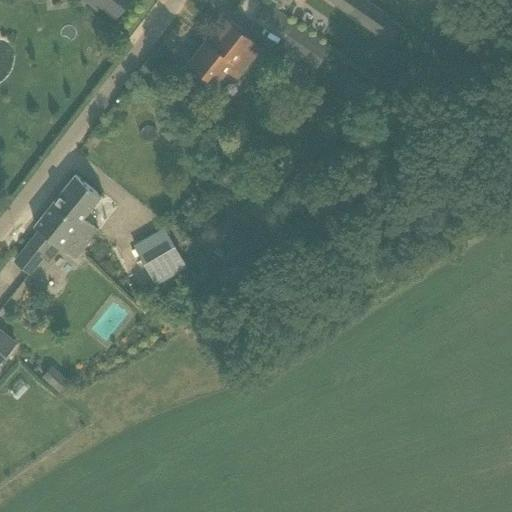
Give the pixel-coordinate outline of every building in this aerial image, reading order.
[(88,0),(98,7),(101,3),(116,15),(127,0),(88,0)] [(358,0),(332,0),(350,12),(358,0)] [(256,20),(284,39),(296,21),(268,2),(256,20)] [(391,39),(402,26),(391,16),(380,30),(391,39)] [(202,70),(199,74),(213,85),(227,68),(237,76),(261,46),(228,21),(210,43),(207,40),(191,61),(202,70)] [(296,21),(284,39),(281,44),(318,67),(331,45),(296,21)] [(101,195),(75,174),(53,202),(78,223),(68,235),(85,248),(99,230),(83,217),(101,195)] [(16,261),(30,272),(46,254),(55,241),(76,258),(85,248),(68,235),(78,223),(53,202),(35,225),(40,230),(16,261)] [(181,261),(173,248),(163,228),(134,243),(153,280),(183,264),(181,261)] [(0,363),(16,343),(0,330),(0,363)] [(52,366),(43,376),(59,391),(69,381),(52,366)]
